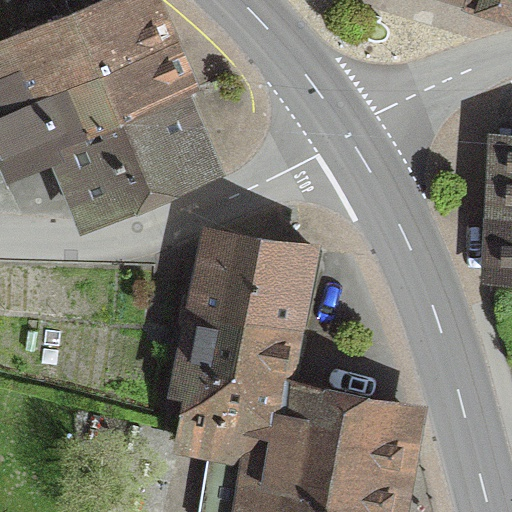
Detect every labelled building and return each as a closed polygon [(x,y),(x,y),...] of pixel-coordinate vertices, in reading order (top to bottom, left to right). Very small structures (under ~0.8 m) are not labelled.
[(140,0),(60,0),(68,17),(0,44),(0,78),(19,70),(32,101),(60,89),(161,48),(140,0)] [(511,0),(470,0),(511,12),(511,0)] [(79,134),(180,93),(161,48),(60,89),(79,134)] [(38,166),(35,154),(53,147),(52,145),(79,134),(60,89),(32,101),(19,70),(0,78),(0,152),(11,177),(38,166)] [(177,98),(182,96),(180,93),(79,134),(52,145),(53,147),(54,149),(61,146),(91,217),(207,169),(177,98)] [(511,139),(493,138),(485,278),(511,279),(511,139)] [(290,328),(306,248),(209,233),(192,311),(181,308),(181,310),(290,328)] [(276,395),(276,392),(290,328),(181,310),(178,322),(189,324),(177,378),(193,381),(193,378),(276,395)] [(390,511),(408,418),(291,395),(276,392),(276,395),(193,378),(193,381),(180,440),(258,452),(248,511),(390,511)]
